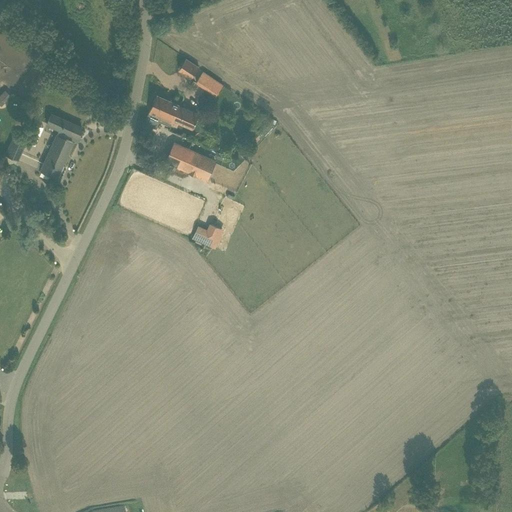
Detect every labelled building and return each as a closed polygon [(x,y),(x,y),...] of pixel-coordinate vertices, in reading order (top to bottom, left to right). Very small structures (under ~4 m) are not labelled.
[(191,78),(199,67),(187,58),(179,70),(191,78)] [(45,74),(45,79),(49,82),(54,81),(57,78),(57,73),(53,71),(48,72),(45,74)] [(196,82),(216,95),(223,84),(203,71),(196,82)] [(5,89),(0,94),(6,100),(11,95),(5,89)] [(180,104),(157,94),(148,113),(172,123),(174,119),(180,104)] [(180,104),(174,119),(193,128),(200,113),(180,104)] [(65,139),(65,138),(68,133),(77,137),(81,127),(51,113),(46,123),(59,129),(57,135),(56,134),(56,135),(65,139)] [(17,159),(26,140),(14,134),(5,154),(17,159)] [(56,135),(40,169),(56,177),(72,142),(65,138),(65,139),(56,135)] [(208,159),(183,148),(174,143),(167,159),(191,170),(190,171),(195,173),(196,172),(201,175),(208,159)] [(217,151),(215,156),(222,159),(224,154),(217,151)] [(208,244),(215,231),(201,223),(194,237),(208,244)]
